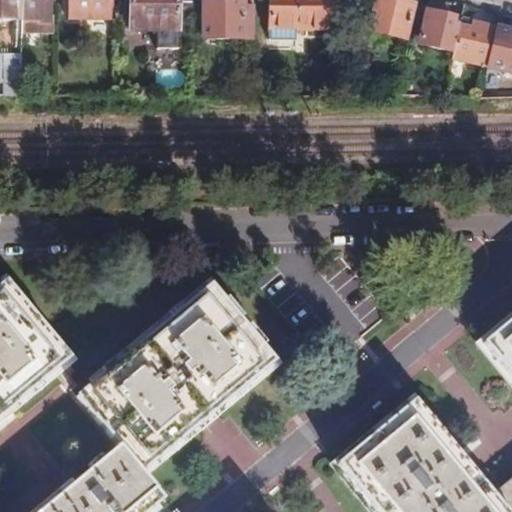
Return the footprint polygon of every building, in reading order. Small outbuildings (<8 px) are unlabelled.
[(0,0),(0,20),(13,21),(20,21),(20,0),(0,0)] [(20,0),(20,21),(46,21),(46,0),(20,0)] [(68,0),(67,21),(107,21),(107,0),(68,0)] [(192,53),(193,1),(178,1),(178,0),(129,0),(129,33),(157,34),(157,53),(192,53)] [(268,0),(269,31),(297,31),(330,32),(330,0),(268,0)] [(377,12),(373,31),(405,38),(412,7),(383,0),(373,0),(371,11),(377,12)] [(251,39),(251,9),(243,9),(243,1),(204,1),(204,39),(251,39)] [(420,44),(453,51),(458,27),(451,25),(452,19),(426,13),(420,44)] [(495,28),(460,21),(458,27),(453,51),(451,59),(486,67),(495,28)] [(511,35),(511,32),(495,28),(486,67),(511,72),(511,35),(511,36),(511,35)] [(297,31),(269,31),(268,41),(297,41),(297,31)] [(0,94),(20,94),(20,53),(13,53),(0,53),(0,94)] [(355,75),(355,87),(364,87),(364,74),(355,75)] [(355,87),(355,97),(371,97),(371,87),(364,87),(355,87)] [(412,264),(402,272),(411,282),(420,274),(412,264)] [(6,286),(0,291),(0,419),(4,416),(70,363),(6,286)] [(211,290),(78,398),(142,476),(191,436),(209,422),(223,410),(277,364),(211,290)] [(511,323),(481,349),(511,386),(511,323)] [(369,511),(502,511),(493,499),(471,473),(451,451),(413,406),(335,470),(369,511)] [(152,511),(163,503),(120,450),(79,485),(69,492),(45,511),(152,511)] [(511,511),(511,483),(493,499),(502,511),(511,511)]
